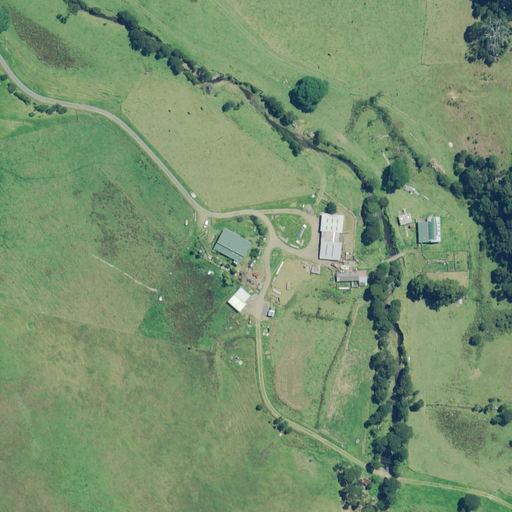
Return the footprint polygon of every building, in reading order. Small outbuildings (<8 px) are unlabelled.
[(343,214),(321,212),(318,257),(340,259),(341,241),(338,240),(339,231),(341,231),(343,214)] [(397,215),(399,224),(411,221),(409,212),(397,215)] [(426,220),(417,221),(417,241),(440,241),(439,216),(426,217),(426,220)] [(223,227),(213,247),(240,261),(251,241),(223,227)] [(320,265),(312,264),(310,272),(319,274),(320,265)] [(249,283),(256,287),(262,276),(249,270),(247,274),(251,278),(249,283)] [(336,272),(336,281),(358,280),(358,285),(366,285),(365,270),(355,270),(354,271),(336,272)] [(240,286),(227,300),(239,311),(246,302),(244,301),(250,294),(240,286)]
